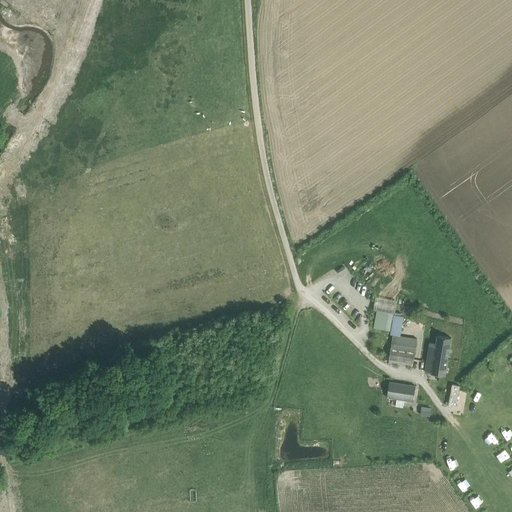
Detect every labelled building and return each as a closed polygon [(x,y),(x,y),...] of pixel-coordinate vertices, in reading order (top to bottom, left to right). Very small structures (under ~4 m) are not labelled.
[(385,330),(392,331),(395,314),(388,313),(385,330)] [(429,349),(426,372),(445,375),(451,337),(438,335),(435,350),(429,349)] [(388,362),(412,365),(417,338),(409,337),(408,345),(391,343),(388,362)] [(396,406),(403,407),(404,399),(413,401),(415,384),(390,380),(387,397),(397,398),(396,406)] [(449,401),(448,406),(456,407),(460,385),(452,384),(450,398),(449,401)] [(424,404),(429,405),(433,390),(428,389),(424,404)] [(423,415),(430,416),(431,408),(424,407),(423,415)] [(453,466),(454,456),(444,455),(443,465),(453,466)]
